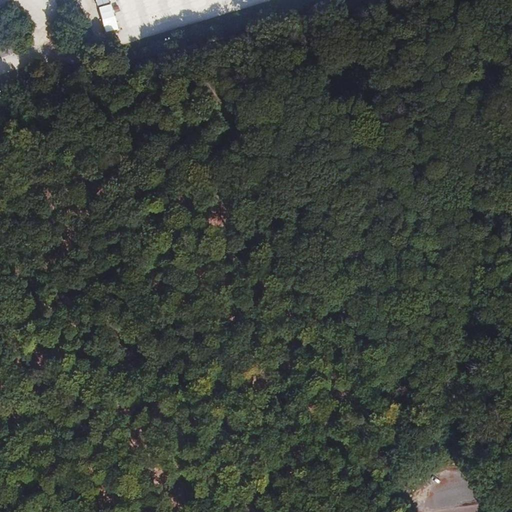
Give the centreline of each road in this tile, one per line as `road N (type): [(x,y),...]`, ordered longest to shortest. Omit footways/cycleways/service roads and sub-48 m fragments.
road 1 (track): [(0,108),(334,0)]
road 2 (track): [(49,55),(81,53),(252,0)]
